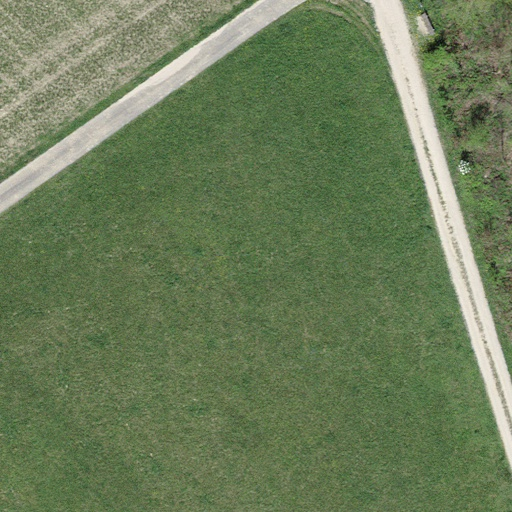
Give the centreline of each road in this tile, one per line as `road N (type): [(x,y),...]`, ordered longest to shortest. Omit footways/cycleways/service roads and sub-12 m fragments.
road 1 (track): [(377,0),(511,443)]
road 2 (track): [(0,195),(274,0)]
